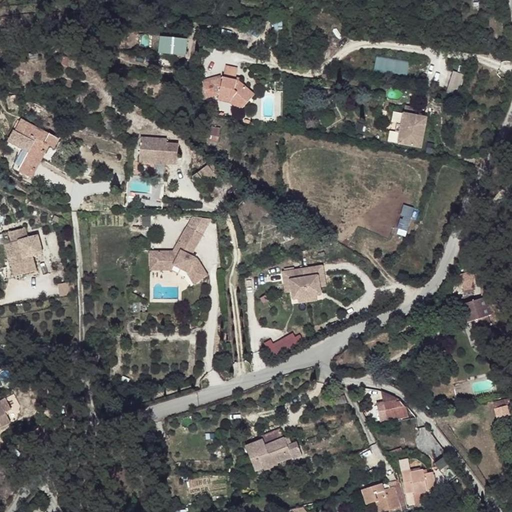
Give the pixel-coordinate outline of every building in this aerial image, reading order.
[(182,55),(184,44),(174,43),(174,42),(164,41),(163,53),(182,55)] [(375,70),(409,75),(411,61),(377,56),(375,70)] [(235,80),(238,69),(226,67),(224,77),(235,80)] [(455,71),(448,91),(458,95),(465,74),(455,71)] [(235,80),(219,76),(202,81),(206,95),(217,93),(229,95),(243,107),(255,95),(239,81),(235,80)] [(243,107),(229,95),(217,93),(216,98),(226,99),(240,111),(243,107)] [(19,107),(17,95),(6,96),(8,109),(19,107)] [(421,148),(427,117),(404,113),(398,143),(421,148)] [(54,148),(59,139),(22,119),(9,143),(20,148),(16,160),(13,169),(32,178),(49,145),(54,148)] [(218,142),(220,129),(211,127),(209,140),(218,142)] [(177,164),(179,144),(167,143),(167,139),(141,137),(139,161),(177,164)] [(205,184),(219,174),(212,164),(193,177),(197,183),(202,179),(205,184)] [(198,259),(192,255),(203,235),(187,226),(173,251),(158,251),(158,264),(172,264),(181,269),(189,273),(188,274),(194,284),(208,275),(198,259)] [(13,264),(15,276),(36,270),(33,256),(43,253),(38,235),(28,238),(25,228),(10,232),(13,242),(18,262),(13,264)] [(18,262),(13,242),(6,244),(11,264),(13,264),(18,262)] [(181,269),(172,264),(158,264),(158,251),(150,251),(150,271),(172,271),(178,274),(181,269)] [(322,265),(316,266),(320,286),(326,285),(322,265)] [(302,268),(307,296),(316,294),(321,293),(316,266),(302,268)] [(288,271),(293,298),(298,297),(307,296),(302,268),(288,271)] [(282,272),(286,292),(292,291),(288,271),(282,272)] [(473,291),(472,281),(464,282),(465,291),(473,291)] [(485,297),(467,301),(471,319),(489,315),(485,297)] [(295,329),(266,346),(273,359),(302,341),(295,329)] [(99,369),(98,355),(85,357),(87,370),(99,369)] [(383,401),(396,399),(396,397),(381,391),(383,401)] [(347,403),(344,396),(334,399),(337,406),(347,403)] [(511,416),(511,414),(509,405),(511,404),(511,397),(493,402),(498,421),(511,416)] [(0,427),(11,422),(7,415),(9,411),(12,409),(6,398),(0,401),(0,427)] [(409,417),(407,407),(405,407),(400,401),(397,402),(396,399),(383,401),(383,402),(387,422),(409,417)] [(387,421),(383,402),(377,404),(381,423),(387,421)] [(42,433),(38,428),(31,432),(35,438),(42,433)] [(302,455),(297,442),(292,444),(288,446),(285,438),(266,445),(263,439),(245,446),(255,471),(263,468),(264,470),(278,465),(277,463),(291,458),(292,459),(302,455)] [(457,477),(443,457),(435,463),(434,463),(438,469),(439,469),(445,477),(449,483),(454,480),(457,477)] [(410,470),(408,459),(399,460),(402,471),(409,470),(410,470)] [(437,489),(433,472),(428,473),(424,474),(423,470),(423,469),(421,470),(410,472),(409,470),(402,471),(406,494),(407,493),(409,505),(432,500),(431,499),(430,495),(430,494),(430,491),(437,489)] [(395,511),(400,511),(393,488),(391,488),(385,490),(383,485),(383,483),(362,490),(367,504),(376,502),(379,511),(395,511)] [(401,511),(408,510),(400,483),(390,486),(391,488),(393,488),(400,511),(401,511)]
